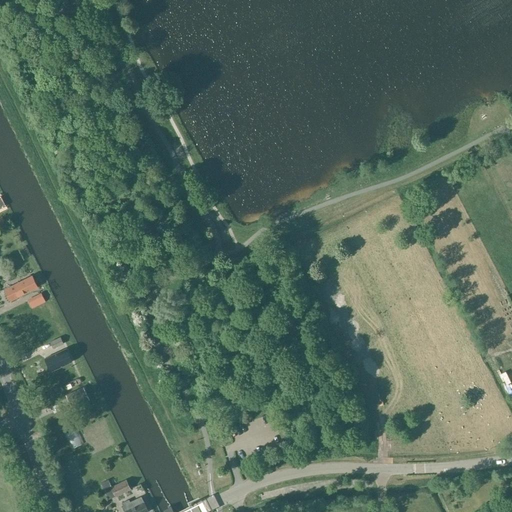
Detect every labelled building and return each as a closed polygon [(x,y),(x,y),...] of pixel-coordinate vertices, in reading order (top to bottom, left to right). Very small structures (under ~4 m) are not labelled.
[(10,302),(37,288),(31,276),(4,290),(10,302)] [(39,305),(45,302),(41,295),(36,297),(39,305)] [(53,350),(64,345),(61,338),(50,343),(53,350)] [(51,373),(72,363),(69,358),(64,360),(61,355),(56,357),(56,355),(45,360),(51,373)] [(83,390),(66,397),(72,409),(88,402),(83,390)] [(117,495),(131,488),(127,480),(112,487),(108,479),(101,483),(109,499),(117,495)] [(123,503),(127,511),(145,511),(148,511),(144,502),(142,504),(139,499),(130,503),(129,501),(123,503)]
